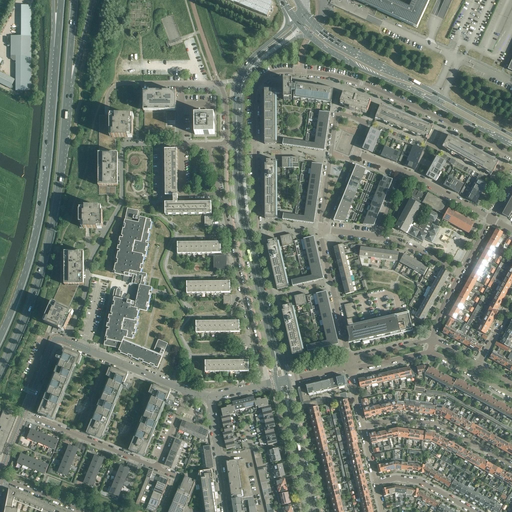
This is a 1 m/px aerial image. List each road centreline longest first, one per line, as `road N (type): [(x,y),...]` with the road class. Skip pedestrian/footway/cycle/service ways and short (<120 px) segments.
road 1 (residential): [(442,120),(340,77),(265,77),(256,90),(249,232)]
road 2 (primary): [(0,370),(29,306),(54,216),(67,79)]
road 3 (primary): [(56,60),(33,244),(0,338)]
road 4 (primary): [(511,135),(341,44),(304,13)]
road 5 (residential): [(264,385),(218,194)]
road 6 (primary): [(308,35),(470,123)]
road 7 (residential): [(355,153),(364,123),(335,114),(322,230)]
road 8 (residential): [(511,465),(439,424),(398,418),(362,427)]
road 9 (secondary): [(236,83),(233,142),(244,234)]
road 10 (residential): [(156,467),(23,414)]
road 11 (residential): [(348,366),(322,230)]
road 12 (secondary): [(249,232),(240,95)]
road 13 (tertiary): [(187,390),(65,341)]
